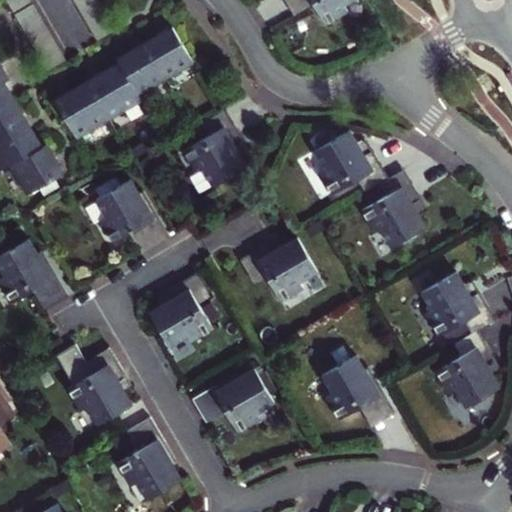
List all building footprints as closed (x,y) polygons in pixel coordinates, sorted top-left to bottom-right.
[(30,0),(5,0),(47,71),(65,60),(30,0)] [(98,0),(72,0),(98,41),(117,30),(98,0)] [(310,1),(309,0),(277,0),(288,18),(288,17),(296,12),(302,9),(308,7),(306,4),(310,1)] [(338,7),(349,0),(309,0),(310,1),(306,4),(308,7),(318,26),(341,13),(338,7)] [(164,79),(191,63),(170,27),(143,43),(164,79)] [(137,95),(164,79),(143,43),(116,59),(118,63),(137,95)] [(10,78),(0,61),(0,83),(4,81),(10,78)] [(86,81),(108,119),(140,101),(137,95),(118,63),(86,81)] [(0,83),(0,126),(23,113),(4,81),(0,83)] [(54,100),(76,138),(108,119),(86,81),(54,100)] [(229,122),(222,109),(218,112),(198,123),(206,136),(229,122)] [(23,113),(0,126),(0,159),(5,168),(11,164),(42,146),(23,113)] [(206,136),(180,151),(193,173),(199,169),(210,187),(244,167),(236,153),(229,142),(238,136),(229,122),(206,136)] [(324,195),(350,180),(374,166),(365,152),(356,157),(350,145),(341,131),(307,152),(317,169),(311,173),(324,195)] [(238,136),(229,142),(236,153),(245,148),(238,136)] [(358,141),(350,145),(356,157),(365,152),(358,141)] [(11,164),(28,192),(63,172),(46,143),(42,146),(11,164)] [(374,166),(350,180),(358,193),(372,185),(381,179),(374,166)] [(372,185),(380,197),(404,183),(396,170),(381,179),(372,185)] [(132,225),(151,214),(138,192),(130,178),(95,199),(106,216),(100,220),(113,242),(133,231),(135,229),(132,225)] [(380,197),(355,213),(368,235),(374,231),(384,248),(419,228),(410,214),(404,203),(412,198),(404,183),(380,197)] [(141,191),(138,192),(151,214),(132,225),(135,229),(133,231),(144,250),(168,236),(141,191)] [(419,209),(412,198),(404,203),(410,214),(419,209)] [(33,284),(51,273),(39,252),(30,237),(0,255),(0,265),(6,276),(0,279),(13,301),(33,290),(35,289),(33,284)] [(262,275),(277,301),(299,288),(296,282),(313,271),(293,237),(279,245),(267,252),(262,243),(248,252),(262,275)] [(267,252),(279,245),(274,237),(262,243),(267,252)] [(42,250),(39,252),(51,273),(33,284),(35,289),(33,290),(44,309),(45,309),(68,295),(42,250)] [(262,275),(248,252),(235,259),(249,283),(262,275)] [(208,296),(194,273),(182,280),(196,304),(208,296)] [(455,287),(447,273),(412,294),(423,311),(417,315),(430,337),(455,322),(479,308),(470,294),(462,298),(455,287)] [(196,304),(182,280),(167,289),(172,297),(161,304),(147,313),(168,347),(185,336),(189,342),(211,329),(196,304)] [(464,282),(455,287),(462,298),(470,294),(464,282)] [(156,296),(161,304),(172,297),(167,289),(156,296)] [(469,331),(487,321),(479,308),(455,322),(463,335),(469,331)] [(453,358),(477,344),(469,331),(463,335),(445,345),(453,358)] [(117,359),(110,346),(86,361),(75,343),(56,355),(73,384),(117,359)] [(453,358),(427,373),(441,396),(447,392),(457,409),(491,389),(483,375),(476,364),(485,359),(477,344),(453,358)] [(353,354),(318,374),(329,392),(323,395),(336,418),(355,407),(358,405),(355,400),(374,389),(361,368),(353,354)] [(87,407),(97,425),(132,405),(123,390),(117,379),(126,374),(117,359),(73,384),(68,388),(81,410),(87,407)] [(485,359),(476,364),(483,375),(492,370),(485,359)] [(221,409),(234,430),(256,417),(253,412),(272,401),(251,366),(237,374),(216,386),(227,404),(221,407),(221,409)] [(364,367),(361,368),(374,389),(355,400),(358,405),(355,407),(366,426),(390,412),(364,367)] [(190,398),(203,420),(221,409),(221,407),(227,404),(216,386),(237,374),(235,372),(190,398)] [(117,379),(123,390),(132,385),(126,374),(117,379)] [(176,461),(150,416),(126,430),(137,449),(140,447),(142,451),(161,440),(174,462),(176,461)] [(137,479),(147,497),(182,476),(174,462),(161,440),(142,451),(140,447),(137,449),(118,460),(131,483),(137,479)]
